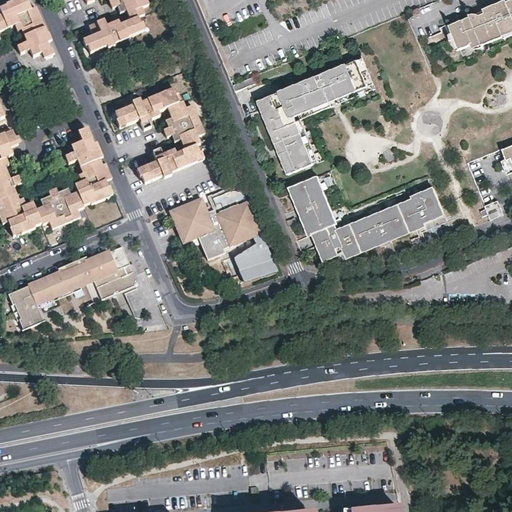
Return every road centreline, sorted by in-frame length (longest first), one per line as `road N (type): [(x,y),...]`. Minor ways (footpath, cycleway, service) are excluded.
road 1 (residential): [(301,282),(187,0)]
road 2 (secondary): [(294,375),(0,435)]
road 3 (primary): [(294,375),(172,383),(0,375)]
road 4 (primary): [(221,415),(294,403),(511,399)]
road 5 (secondary): [(0,453),(221,415)]
road 6 (residential): [(301,282),(181,312),(140,223)]
road 7 (residential): [(511,226),(401,271),(301,282)]
road 8 (primary): [(67,456),(221,415)]
road 9 (primary): [(452,357),(294,375)]
road 10 (residential): [(140,223),(0,280)]
